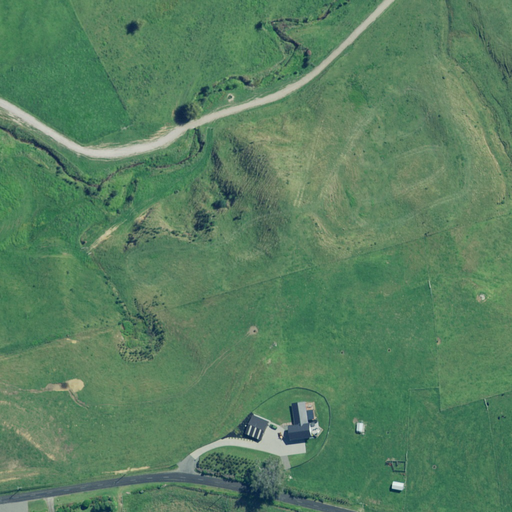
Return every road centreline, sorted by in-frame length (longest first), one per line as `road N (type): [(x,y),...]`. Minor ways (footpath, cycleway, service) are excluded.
road 1 (track): [(377,0),(286,85),(182,143),(81,146),(0,102)]
road 2 (residential): [(0,501),(163,477),(331,511)]
